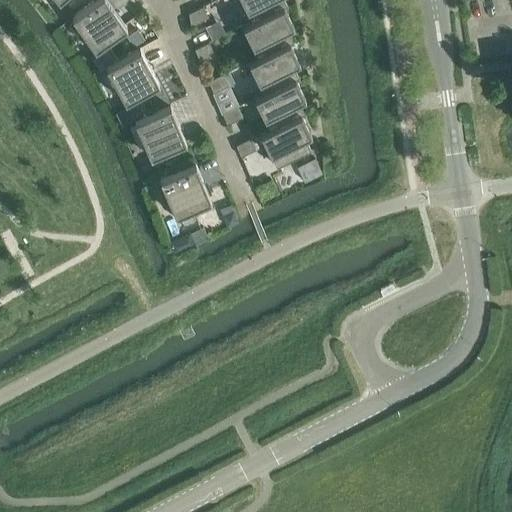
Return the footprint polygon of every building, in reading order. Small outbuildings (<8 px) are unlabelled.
[(107,0),(94,0),(72,16),(87,37),(90,35),(96,45),(93,47),(95,49),(127,27),(107,0)] [(241,0),(252,21),(253,22),(284,7),(285,8),(288,6),(287,4),(284,0),(241,0)] [(188,13),(191,26),(208,18),(202,6),(188,13)] [(253,22),(252,21),(243,25),(258,57),(259,58),(290,42),(290,44),(294,42),(293,40),(292,40),(287,29),(291,26),(292,27),(294,26),(285,8),(284,7),(253,22)] [(138,29),(127,36),(134,46),(145,39),(138,29)] [(194,49),(200,61),(214,54),(209,42),(194,49)] [(259,58),(258,57),(248,61),(264,93),(264,94),(296,78),(296,80),(300,78),(298,76),(293,65),(297,62),(297,63),(299,62),(290,44),(290,42),(259,58)] [(106,66),(124,99),(125,102),(159,83),(140,48),(106,66)] [(208,81),(213,93),(228,86),(222,74),(208,81)] [(264,94),(264,93),(254,97),(270,129),(270,130),(301,114),(302,116),(305,114),(304,112),(298,101),(303,98),(303,99),(305,98),(296,80),(296,78),(264,94)] [(134,120),(149,154),(150,157),(186,141),(170,105),(134,120)] [(222,113),(227,125),(242,118),(236,106),(222,113)] [(270,130),(270,129),(260,133),(270,154),(276,166),(311,149),(304,137),(309,134),(309,135),(311,134),(302,116),(301,114),(270,130)] [(236,145),(241,157),(256,150),(250,138),(236,145)] [(159,178),(174,213),(175,215),(179,214),(182,223),(197,216),(193,208),(211,200),(195,163),(159,178)] [(229,204),(219,208),(227,226),(237,221),(229,204)] [(181,236),(170,241),(174,252),(186,247),(181,236)]
